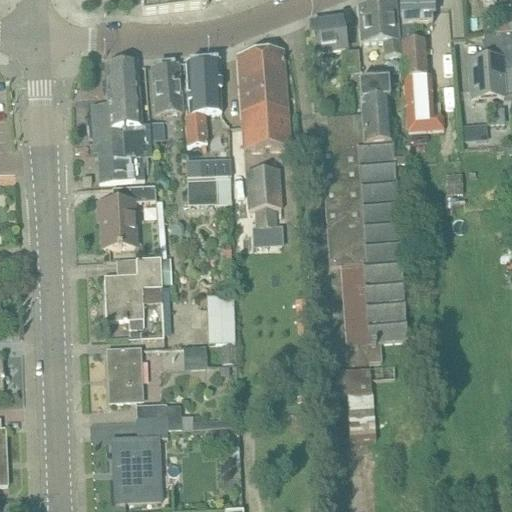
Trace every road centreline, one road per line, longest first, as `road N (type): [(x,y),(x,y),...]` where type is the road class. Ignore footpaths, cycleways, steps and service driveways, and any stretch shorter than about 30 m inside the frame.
road 1 (tertiary): [(60,511),(37,36)]
road 2 (secondary): [(37,36),(192,38),(309,0)]
